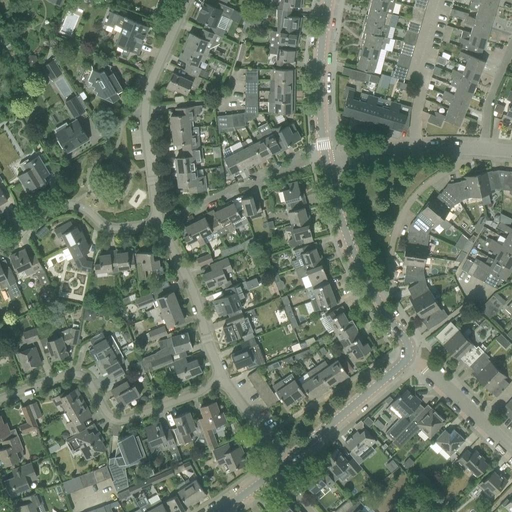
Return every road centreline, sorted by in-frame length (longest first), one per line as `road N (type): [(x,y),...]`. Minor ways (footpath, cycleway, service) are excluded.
road 1 (residential): [(0,397),(73,368),(86,372),(118,423),(218,383)]
road 2 (residential): [(155,218),(143,161),(145,106),(182,0)]
road 3 (tertiary): [(408,353),(368,280),(327,155)]
road 4 (residential): [(155,218),(327,155)]
road 5 (residential): [(218,383),(155,218)]
road 6 (residential): [(0,241),(53,203),(85,208),(106,228),(155,218)]
road 7 (tertiary): [(281,466),(408,353)]
road 8 (residential): [(327,155),(483,148)]
road 9 (tertiary): [(327,155),(321,104),(328,0)]
road 10 (residential): [(511,450),(408,353)]
